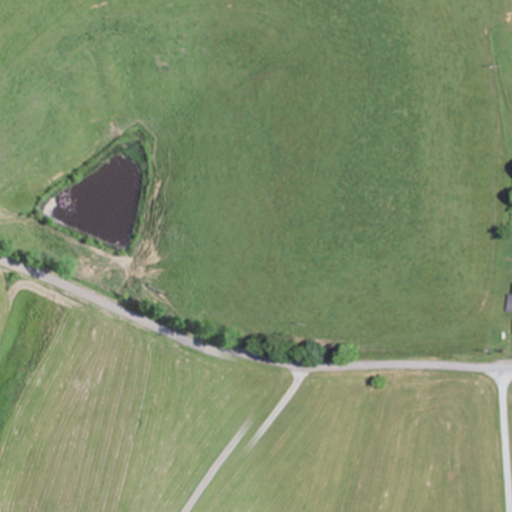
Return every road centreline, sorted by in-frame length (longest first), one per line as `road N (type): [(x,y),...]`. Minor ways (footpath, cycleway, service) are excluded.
road 1 (residential): [(511,367),(331,369),(248,360),(0,259)]
road 2 (residential): [(462,511),(441,368)]
